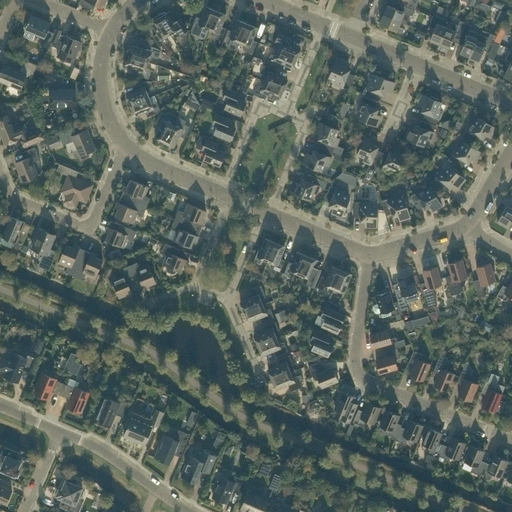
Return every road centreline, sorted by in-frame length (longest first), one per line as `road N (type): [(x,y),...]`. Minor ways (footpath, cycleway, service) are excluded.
road 1 (residential): [(511,443),(357,374),(367,255)]
road 2 (residential): [(125,146),(91,226),(11,195),(0,168)]
road 3 (residential): [(194,511),(59,434)]
road 4 (residential): [(286,115),(259,103),(222,193)]
road 5 (residential): [(125,146),(104,103),(101,69),(112,30)]
road 6 (residential): [(268,213),(307,122),(286,115)]
